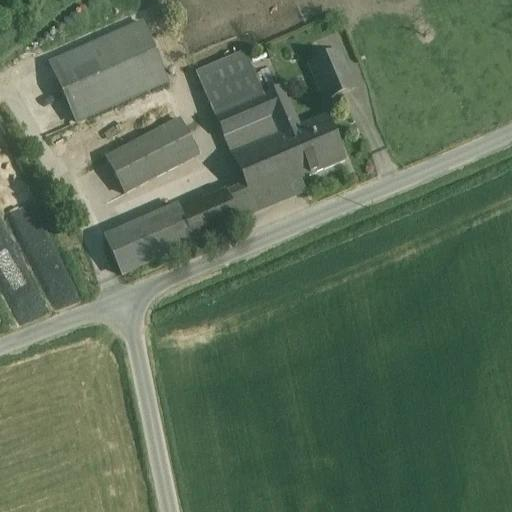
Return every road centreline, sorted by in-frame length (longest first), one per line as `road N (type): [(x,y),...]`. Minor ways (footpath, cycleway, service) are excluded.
road 1 (unclassified): [(511,131),(126,300)]
road 2 (unclassified): [(170,511),(126,300)]
road 3 (unclassified): [(126,300),(0,347)]
